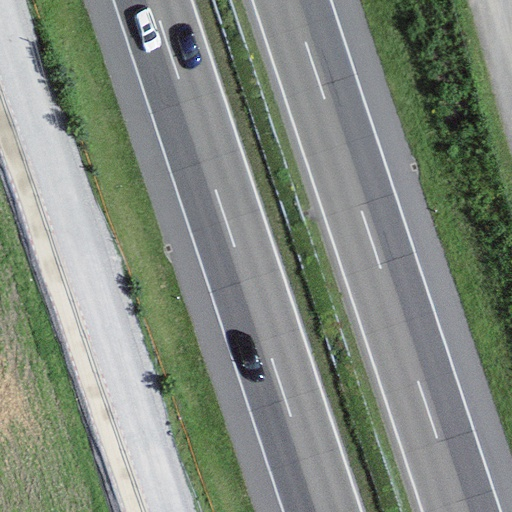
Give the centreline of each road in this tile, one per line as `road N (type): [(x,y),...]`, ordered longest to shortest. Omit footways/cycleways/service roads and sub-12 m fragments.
road 1 (track): [(0,0),(172,511)]
road 2 (motorway): [(152,0),(322,511)]
road 3 (motorway): [(461,511),(291,0)]
